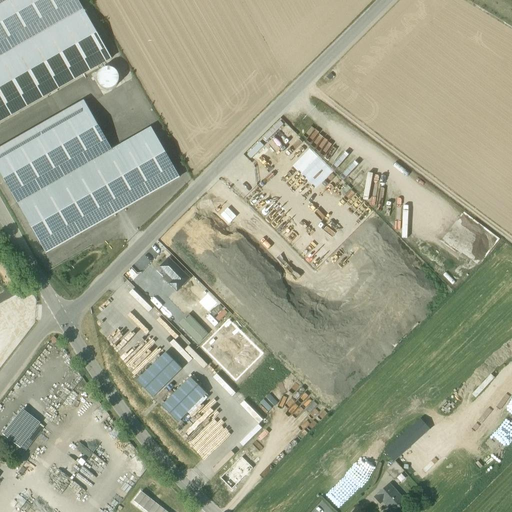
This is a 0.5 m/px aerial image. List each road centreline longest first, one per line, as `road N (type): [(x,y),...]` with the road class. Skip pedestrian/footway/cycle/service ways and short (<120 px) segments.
road 1 (residential): [(391,0),(63,321)]
road 2 (track): [(307,85),(511,243)]
road 3 (tertiary): [(63,321),(212,511)]
